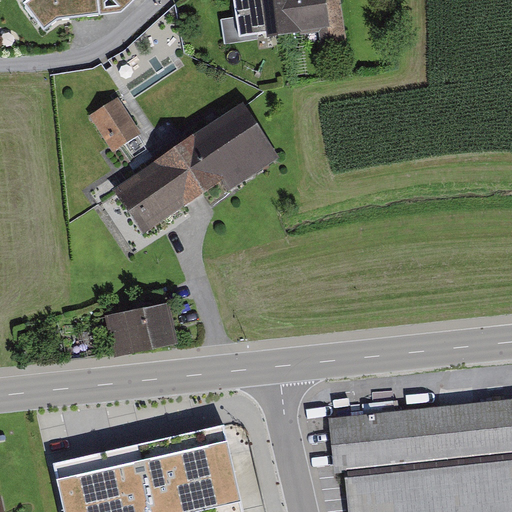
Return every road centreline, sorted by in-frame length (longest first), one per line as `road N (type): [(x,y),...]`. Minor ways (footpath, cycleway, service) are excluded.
road 1 (secondary): [(0,396),(278,366)]
road 2 (secondary): [(278,366),(511,342)]
road 3 (unclassified): [(162,0),(84,57),(0,65)]
road 4 (residential): [(311,511),(278,366)]
